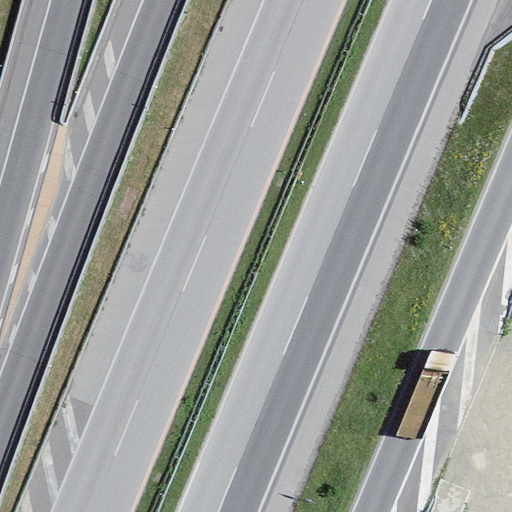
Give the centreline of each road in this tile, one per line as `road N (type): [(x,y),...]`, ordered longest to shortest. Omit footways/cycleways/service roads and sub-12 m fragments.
road 1 (motorway): [(216,511),(430,0)]
road 2 (motorway): [(301,0),(88,511)]
road 3 (motorway): [(158,0),(0,421)]
road 4 (motorway): [(377,511),(511,182)]
road 5 (motorway): [(67,0),(0,242)]
